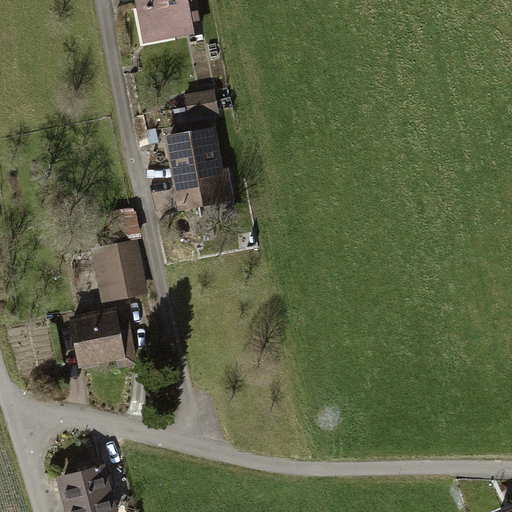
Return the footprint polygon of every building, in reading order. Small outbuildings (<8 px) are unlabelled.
[(197,0),(133,0),(142,46),(203,35),(197,0)] [(215,90),(185,95),(189,120),(219,115),(215,90)] [(217,130),(165,140),(179,211),(233,201),(228,170),(225,170),(217,130)] [(141,244),(93,253),(103,303),(151,294),(141,244)] [(115,314),(69,323),(80,373),(136,361),(129,323),(118,326),(115,314)] [(104,467),(56,482),(65,511),(117,511),(109,483),(104,467)]
